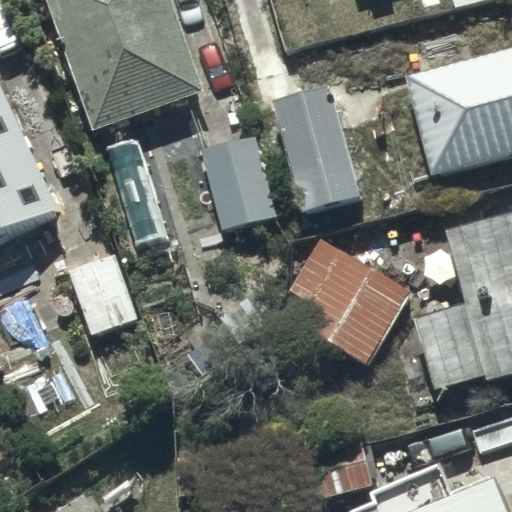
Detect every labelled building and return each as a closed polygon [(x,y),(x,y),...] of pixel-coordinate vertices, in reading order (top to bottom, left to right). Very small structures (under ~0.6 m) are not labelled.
[(168,0),(42,0),(93,136),(204,95),(168,0)] [(511,55),(402,82),(426,182),(511,161),(511,55)] [(325,93),(266,110),(298,223),(357,206),(325,93)] [(0,96),(0,245),(57,218),(0,96)] [(252,148),(200,160),(218,237),(270,224),(252,148)] [(511,222),(444,241),(464,313),(413,327),(434,405),(511,384),(511,222)] [(405,293),(318,242),(263,336),(350,387),(405,293)] [(114,262),(67,276),(88,340),(134,325),(114,262)] [(294,458),(304,507),(369,493),(358,444),(294,458)] [(369,511),(495,511),(490,496),(452,511),(438,474),(365,502),(369,511)]
